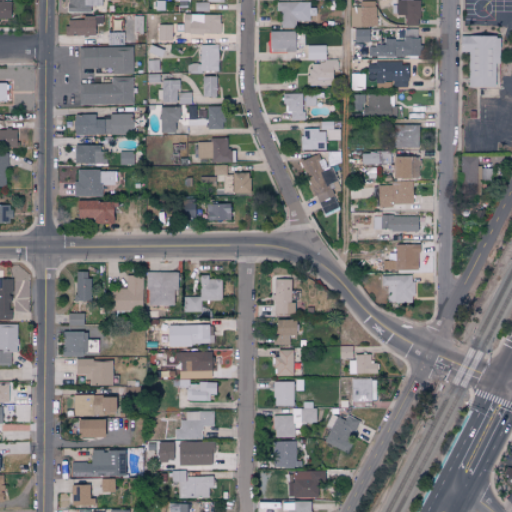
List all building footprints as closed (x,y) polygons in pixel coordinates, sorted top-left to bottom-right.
[(0,0),(0,19),(10,20),(10,1),(4,1),(3,0),(0,0)] [(99,0),(66,0),(67,11),(89,12),(89,5),(99,5),(99,0)] [(418,25),(418,0),(395,0),(395,9),(395,15),(405,15),(404,25),(418,25)] [(307,1),(275,2),(275,10),(279,10),(279,27),(295,27),(295,21),(308,21),(307,1)] [(350,26),(375,26),(374,1),(359,1),(359,7),(350,7),(350,26)] [(220,14),(182,14),(182,33),(220,34),(220,14)] [(65,18),(66,36),(94,35),(94,24),(102,24),(101,17),(65,18)] [(171,40),(171,24),(157,24),(157,40),(171,40)] [(368,29),(353,28),(353,41),(368,42),(368,29)] [(293,52),(294,31),(268,31),(267,51),(293,52)] [(123,33),(107,33),(107,45),(123,45),(123,33)] [(468,52),(467,87),(498,87),(498,36),(459,35),(459,52),(468,52)] [(367,56),(419,56),(419,37),(404,37),(404,39),(384,39),(384,45),(367,45),(367,56)] [(218,72),(217,44),(199,44),(199,63),(186,63),(186,72),(218,72)] [(306,46),(306,59),(325,59),(324,45),(306,46)] [(79,68),(111,67),(112,73),(132,73),(131,47),(79,47),(79,68)] [(336,61),(309,62),(309,85),(330,85),(329,72),(337,72),(336,61)] [(366,61),(366,73),(374,73),(374,81),(393,81),(393,87),(406,87),(407,63),(366,61)] [(201,96),(215,96),(216,76),(201,75),(201,96)] [(132,104),(131,77),(111,77),(111,83),(78,83),(78,105),(132,104)] [(177,79),(161,80),(161,90),(156,90),(157,101),(178,101),(177,79)] [(283,93),(282,111),(290,111),(290,119),(301,120),(302,94),(283,93)] [(315,94),(305,93),(304,105),(315,106),(315,94)] [(395,95),(366,94),(366,107),(362,107),(362,116),(394,116),(395,95)] [(177,106),(158,107),(159,132),(173,132),(173,121),(178,120),(177,106)] [(206,128),(222,128),(222,106),(206,106),(206,128)] [(131,116),(94,115),(94,114),(73,114),(73,134),(131,134),(131,116)] [(418,125),(393,124),(392,147),(418,148),(418,125)] [(0,147),(15,147),(15,129),(0,129),(0,147)] [(324,129),(300,129),(300,149),(325,149),(324,129)] [(226,137),(208,138),(208,141),(196,142),(196,158),(210,158),(210,162),(234,161),(234,150),(226,150),(226,137)] [(105,163),(105,151),(98,151),(98,144),(73,145),(73,163),(105,163)] [(119,165),(133,164),(133,152),(118,153),(119,165)] [(361,163),(391,164),(391,153),(361,152),(361,163)] [(339,211),(328,183),(335,181),(330,168),(322,171),(316,154),(300,160),(321,218),(339,211)] [(418,156),(392,156),(391,177),(418,178),(418,156)] [(459,184),(476,184),(476,157),(460,156),(459,184)] [(225,165),(213,165),(213,175),(225,175),(225,165)] [(492,168),(477,168),(476,183),(491,183),(492,168)] [(114,170),(76,169),(76,181),(72,181),(72,195),(100,196),(101,184),(114,184),(114,170)] [(249,172),(232,172),(232,193),(249,193),(249,172)] [(199,186),(214,185),(214,176),(198,177),(199,186)] [(412,205),(412,183),(377,183),(378,205),(412,205)] [(111,200),(76,201),(76,218),(93,217),(93,224),(112,223),(111,200)] [(229,203),(206,203),(206,220),(229,219),(229,203)] [(0,222),(10,223),(10,205),(0,204),(0,222)] [(417,216),(380,215),(380,220),(373,220),(373,230),(417,231),(417,216)] [(394,244),(394,260),(383,261),(383,271),(418,270),(417,244),(394,244)] [(89,271),(74,271),(75,301),(89,300),(89,271)] [(147,305),(173,306),(173,289),(177,289),(177,272),(147,271),(147,305)] [(141,275),(126,276),(126,289),(109,289),(109,311),(142,310),(141,275)] [(221,300),(221,279),(207,279),(207,275),(198,275),(199,296),(182,297),(183,312),(201,311),(201,300),(221,300)] [(380,276),(381,286),(386,286),(387,303),(412,302),(411,275),(380,276)] [(10,278),(0,278),(0,319),(11,319),(10,278)] [(291,279),(273,279),(273,314),(294,313),(294,302),(291,302),(291,279)] [(67,325),(82,325),(82,313),(67,313),(67,325)] [(288,345),(288,335),(295,336),(295,320),(274,319),(273,345),(288,345)] [(16,352),(16,324),(0,323),(0,364),(9,365),(10,352),(16,352)] [(166,325),(166,345),(213,345),(212,324),(166,325)] [(292,350),(274,350),(273,375),(291,376),(292,350)] [(210,351),(175,352),(175,362),(179,362),(180,371),(210,370),(210,351)] [(348,374),(376,373),(376,363),(370,363),(370,356),(348,356),(348,374)] [(111,360),(75,360),(75,376),(89,376),(89,385),(111,385),(111,360)] [(352,401),(376,401),(375,378),(351,379),(352,401)] [(216,383),(189,382),(189,380),(179,380),(179,387),(185,387),(185,400),(208,401),(209,395),(216,395),(216,383)] [(293,405),(293,382),(273,381),(273,405),(293,405)] [(8,384),(0,383),(0,402),(8,403),(8,384)] [(15,404),(26,404),(27,386),(15,386),(15,404)] [(73,416),(114,415),(114,395),(72,396),(73,416)] [(315,423),(316,409),(293,408),(293,422),(315,423)] [(173,439),(200,439),(201,426),(212,426),(212,411),(185,411),(184,420),(178,420),(178,428),(173,428),(173,439)] [(344,420),(330,414),(325,427),(329,429),(323,442),(345,452),(360,421),(346,415),(344,420)] [(293,415),(273,415),(273,438),(293,437),(293,415)] [(76,420),(76,438),(103,437),(103,419),(76,420)] [(272,442),(273,468),(297,467),(296,441),(272,442)] [(171,442),(157,443),(158,461),(172,461),(171,442)] [(211,442),(177,442),(177,464),(211,465),(211,442)] [(71,462),(71,477),(124,476),(123,450),(90,450),(90,462),(71,462)] [(178,498),(208,498),(208,488),(212,488),(212,477),(185,476),(185,471),(171,471),(170,481),(178,482),(178,498)] [(317,497),(317,483),(324,483),(323,471),(293,472),(293,482),(287,482),(288,498),(317,497)] [(100,491),(113,492),(114,479),(100,478),(100,491)] [(90,484),(70,485),(70,505),(90,505),(90,484)] [(308,511),(309,501),(292,502),(292,509),(285,509),(285,511),(308,511)] [(188,511),(189,504),(169,503),(168,511),(188,511)]
